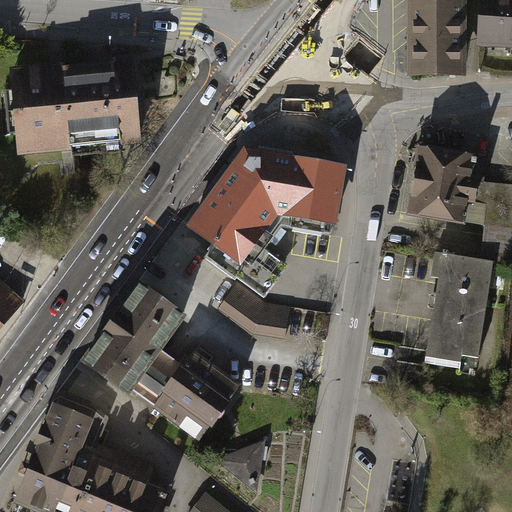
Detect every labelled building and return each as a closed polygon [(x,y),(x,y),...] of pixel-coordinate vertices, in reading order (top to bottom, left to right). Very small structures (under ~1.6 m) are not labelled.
[(411,0),(412,74),(465,74),(465,0),(411,0)] [(511,0),(481,0),(477,45),(511,47),(511,0)] [(133,58),(11,72),(21,158),(143,143),(133,58)] [(478,159),(420,150),(410,213),(468,222),(478,159)] [(277,216),(243,152),(184,236),(235,275),(277,216)] [(342,163),(243,152),(277,216),(332,225),(342,163)] [(495,264),(445,255),(426,352),(477,361),(495,264)] [(263,301),(238,282),(217,308),(254,333),(286,337),(290,305),(263,301)] [(0,319),(16,301),(0,287),(0,319)] [(141,289),(85,364),(132,399),(137,393),(201,440),(243,384),(189,344),(177,361),(159,347),(180,319),(141,289)] [(62,395),(15,509),(21,511),(167,511),(174,497),(150,487),(156,473),(101,451),(115,417),(62,395)] [(262,439),(222,455),(220,470),(255,491),(262,439)] [(228,511),(206,494),(192,511),(228,511)]
